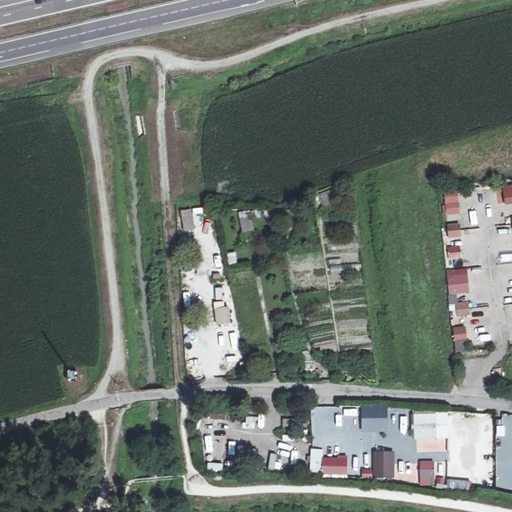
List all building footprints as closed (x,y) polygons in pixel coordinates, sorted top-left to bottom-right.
[(511,186),(503,187),(505,205),(511,204),(511,186)] [(330,192),(320,194),(323,209),(333,207),(330,192)] [(458,192),(443,193),(445,215),(459,214),(458,192)] [(182,212),(185,231),(194,229),(191,210),(182,212)] [(241,217),(244,232),(254,230),(251,215),(241,217)] [(448,225),(448,238),(461,238),(461,225),(448,225)] [(448,248),(449,258),(461,257),(460,247),(448,248)] [(465,266),(480,265),(479,250),(464,251),(465,266)] [(469,294),(467,269),(447,270),(449,295),(469,294)] [(215,289),(216,301),(224,300),(223,288),(215,289)] [(227,301),(214,304),(218,327),(231,324),(227,301)] [(454,305),(457,319),(471,316),(468,302),(454,305)] [(454,328),(455,353),(468,352),(466,328),(454,328)] [(495,380),(503,378),(501,369),(494,370),(495,380)] [(211,411),(211,421),(225,420),(225,411),(211,411)] [(371,411),(372,431),(387,431),(386,411),(371,411)] [(413,416),(415,441),(437,439),(437,416),(413,416)] [(282,420),(282,429),(293,429),(293,420),(282,420)] [(351,445),(348,456),(360,459),(363,449),(351,445)] [(322,452),(311,450),(311,470),(322,470),(322,452)] [(373,452),(373,480),(394,480),(394,452),(373,452)] [(420,462),(420,479),(434,480),(434,463),(420,462)] [(400,465),(399,481),(415,482),(415,466),(400,465)] [(362,479),(373,479),(373,469),(362,469),(362,479)] [(437,489),(445,489),(445,478),(437,478),(437,489)]
